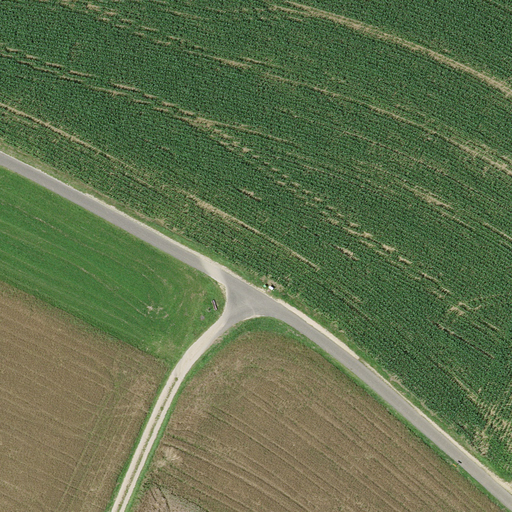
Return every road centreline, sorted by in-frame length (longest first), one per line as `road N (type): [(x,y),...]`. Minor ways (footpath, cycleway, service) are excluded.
road 1 (unclassified): [(511,504),(315,333),(201,261),(0,160)]
road 2 (track): [(120,511),(175,380),(205,344)]
